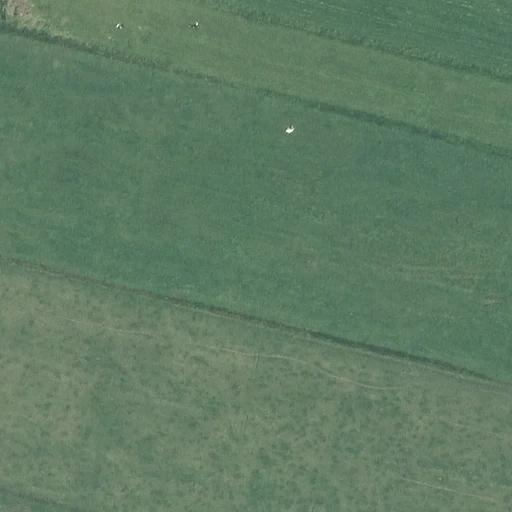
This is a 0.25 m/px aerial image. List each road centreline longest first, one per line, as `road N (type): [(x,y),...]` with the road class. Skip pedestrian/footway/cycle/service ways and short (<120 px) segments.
road 1 (track): [(39,469),(81,223),(0,201)]
road 2 (track): [(0,473),(39,469),(290,511)]
road 3 (track): [(332,511),(369,295)]
